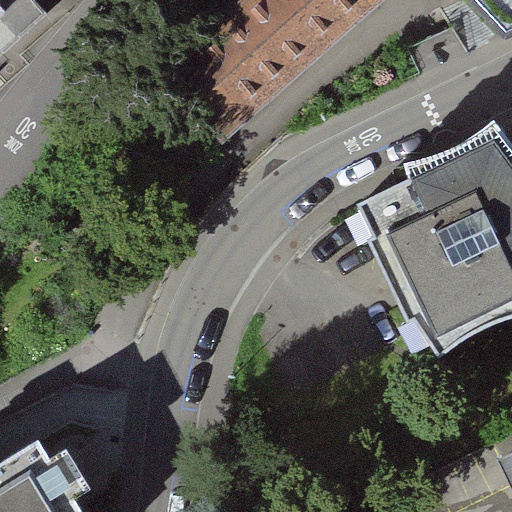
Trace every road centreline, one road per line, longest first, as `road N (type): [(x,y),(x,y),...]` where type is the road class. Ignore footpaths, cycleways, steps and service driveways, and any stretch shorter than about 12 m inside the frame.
road 1 (residential): [(412,0),(226,156),(171,218),(115,323),(111,351),(127,373),(168,380)]
road 2 (residential): [(432,113),(303,179),(266,207),(204,281),(168,380)]
road 3 (residential): [(136,5),(0,177)]
road 4 (residential): [(168,380),(153,511)]
